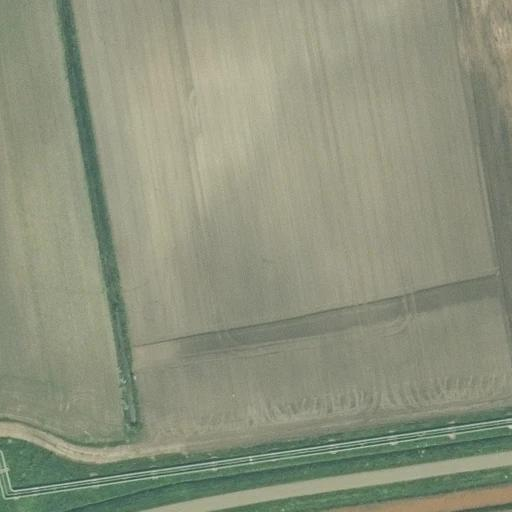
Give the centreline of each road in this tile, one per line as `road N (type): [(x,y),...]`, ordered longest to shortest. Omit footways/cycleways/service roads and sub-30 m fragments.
road 1 (unclassified): [(163,511),(511,456)]
road 2 (track): [(0,429),(95,455),(184,445)]
